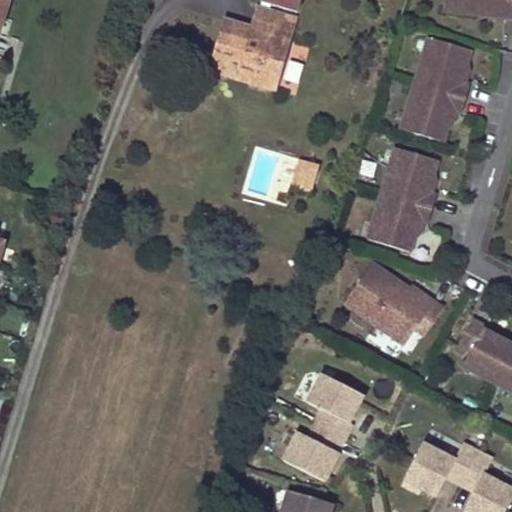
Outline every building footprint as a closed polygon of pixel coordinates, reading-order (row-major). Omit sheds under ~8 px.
[(0,0),(0,31),(9,0),(0,0)] [(511,0),(442,0),(442,12),(502,18),(503,4),(511,5),(511,0)] [(511,5),(503,4),(502,18),(511,19),(511,5)] [(284,17),(255,9),(250,29),(278,37),(284,17)] [(225,22),(214,61),(233,66),(232,71),(276,84),(295,20),(284,17),(278,37),(250,29),(225,22)] [(471,53),(428,40),(414,85),(464,100),(469,84),(462,82),(471,53)] [(233,66),(214,61),(211,71),(275,90),(276,84),(232,71),(233,66)] [(289,62),(280,87),(295,92),(303,67),(289,62)] [(414,85),(400,130),(443,143),(453,111),(460,113),(464,100),(414,85)] [(438,163),(395,150),(381,195),(431,210),(436,194),(429,191),(438,163)] [(308,163),(301,160),(292,190),(299,192),(308,163)] [(319,166),(308,163),(299,192),(311,195),(319,166)] [(381,195),(368,239),(410,252),(419,221),(427,224),(431,210),(381,195)] [(409,292),(370,266),(344,306),(374,325),(377,321),(392,331),(389,335),(403,344),(413,329),(423,335),(441,307),(425,296),(420,299),(409,292)] [(425,296),(412,287),(409,292),(420,299),(425,296)] [(494,338),(481,331),(484,325),(470,318),(456,345),(470,352),(462,366),(476,374),(479,369),(493,376),(507,352),(510,346),(494,338)] [(392,331),(377,321),(374,325),(389,335),(392,331)] [(497,333),(484,325),(481,331),(494,338),(497,333)] [(511,354),(507,352),(493,376),(491,382),(511,393),(511,354)] [(493,376),(479,369),(476,374),(491,382),(493,376)] [(322,411),(315,424),(344,439),(351,425),(348,423),(362,396),(322,375),(307,403),(322,411)] [(308,438),(298,433),(283,461),(324,482),(338,454),(336,453),(344,439),(315,424),(308,438)] [(422,445),(404,480),(436,497),(446,478),(449,472),(463,479),(477,453),(462,445),(454,461),(422,445)] [(463,511),(465,511),(504,511),(511,498),(511,491),(484,476),(492,460),(477,453),(463,479),(476,486),(473,492),(463,511)] [(446,478),(460,485),(463,479),(449,472),(446,478)] [(463,479),(460,485),(473,492),(476,486),(463,479)] [(329,511),(332,505),(288,492),(281,511),(329,511)]
